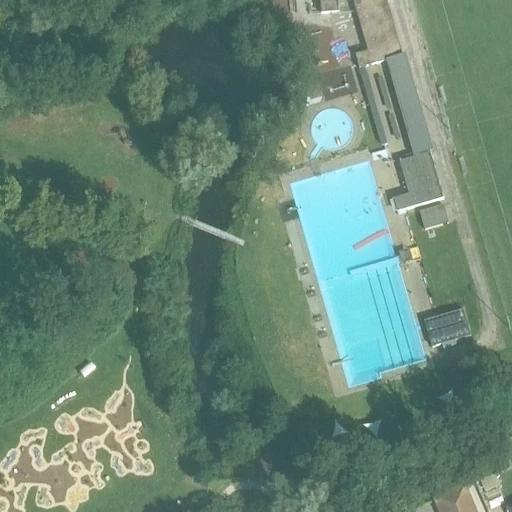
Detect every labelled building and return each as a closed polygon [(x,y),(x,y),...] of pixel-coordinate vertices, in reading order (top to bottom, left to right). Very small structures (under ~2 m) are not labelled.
[(319,0),(321,15),(339,13),(337,0),(319,0)] [(385,0),(351,0),(367,52),(371,66),(387,62),(402,57),(385,0)] [(312,20),(315,95),(336,94),(336,79),(337,79),(335,19),(312,20)] [(365,68),(361,54),(355,56),(359,70),(365,68)] [(397,214),(443,201),(430,155),(415,159),(399,164),(409,196),(393,201),(397,214)] [(448,224),(443,206),(419,213),(424,231),(448,224)] [(456,346),(447,316),(425,323),(432,348),(441,346),(442,350),(456,346)] [(440,511),(474,511),(464,488),(435,500),(440,511)]
